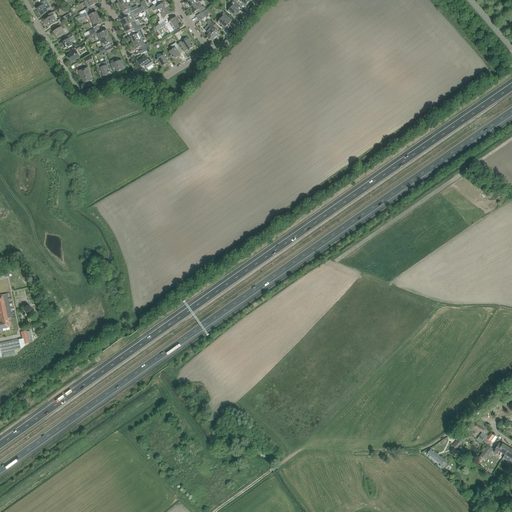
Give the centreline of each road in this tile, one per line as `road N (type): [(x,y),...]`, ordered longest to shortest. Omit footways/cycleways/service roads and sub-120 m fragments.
road 1 (motorway): [(0,469),(511,110)]
road 2 (motorway): [(511,86),(0,445)]
road 3 (track): [(215,511),(304,448),(428,446)]
road 4 (unclassified): [(511,139),(337,260)]
